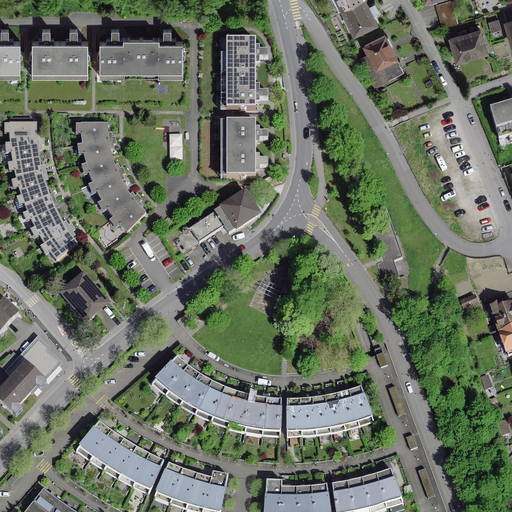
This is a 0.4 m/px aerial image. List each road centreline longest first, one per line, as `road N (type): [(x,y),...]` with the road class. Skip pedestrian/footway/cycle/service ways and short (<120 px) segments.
road 1 (primary): [(511,119),(385,135),(235,132),(136,115),(0,70)]
road 2 (residential): [(457,511),(388,321),(359,271),(292,201)]
road 3 (residential): [(511,248),(466,251),(440,233),(370,110),(289,0)]
road 4 (residential): [(89,367),(273,231),(292,201)]
road 5 (residential): [(292,201),(304,146),(278,0)]
road 6 (residential): [(511,234),(457,100)]
road 7 (residential): [(0,259),(89,367)]
road 8 (residential): [(0,462),(89,367)]
